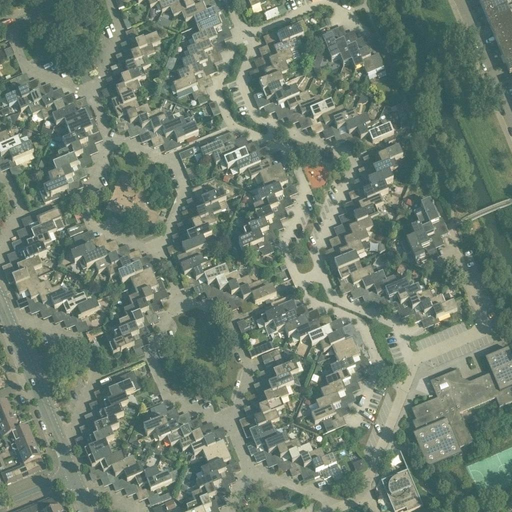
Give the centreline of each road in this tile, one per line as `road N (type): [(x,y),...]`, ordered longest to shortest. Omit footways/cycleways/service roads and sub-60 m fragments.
road 1 (residential): [(230,425),(166,396),(150,356),(177,296),(230,321),(247,366)]
road 2 (residential): [(112,139),(172,162),(183,189),(159,253),(91,224),(83,206),(90,188)]
road 3 (residential): [(63,452),(96,371),(85,345),(4,310)]
road 4 (residential): [(322,274),(315,256),(351,173),(342,154),(275,125)]
road 5 (residential): [(412,367),(480,330),(449,228)]
road 6 (residential): [(298,282),(284,249),(305,192),(287,152),(268,143)]
road 7 (residential): [(268,143),(232,128),(216,90),(240,30)]
road 8 (residential): [(412,367),(396,326),(333,298),(322,274)]
road 9 (residential): [(511,125),(459,0)]
road 10 (residential): [(377,364),(361,323),(305,299),(298,282)]
road 11 (residential): [(256,32),(323,3),(343,8),(358,31)]
